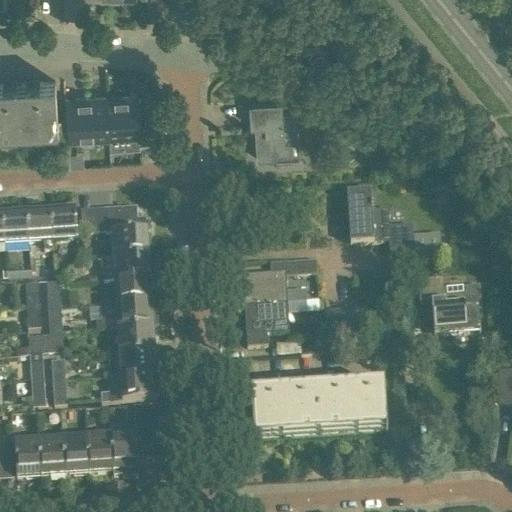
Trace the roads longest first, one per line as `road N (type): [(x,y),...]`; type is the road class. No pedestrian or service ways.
road 1 (residential): [(181,57),(284,78),(412,120),(452,136),(511,189)]
road 2 (residential): [(202,505),(187,171)]
road 3 (residential): [(202,505),(490,482),(502,495)]
road 4 (residential): [(0,181),(187,171)]
road 5 (residential): [(181,57),(0,45)]
